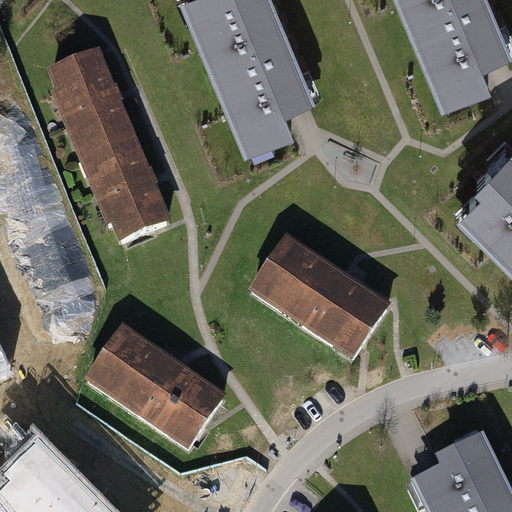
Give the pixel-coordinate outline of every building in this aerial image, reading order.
[(173,0),(185,26),(193,23),(249,160),(278,148),(275,140),(293,132),(285,111),(322,95),(310,67),(302,70),(273,0),(173,0)] [(398,0),(445,112),(473,100),(470,92),(488,84),(480,63),(511,49),(511,38),(507,26),(500,29),(487,0),(398,0)] [(95,59),(49,78),(119,246),(165,227),(95,59)] [(511,148),(510,147),(473,185),(478,189),(454,214),(511,269),(511,148)] [(287,246),(254,295),(354,361),(386,312),(287,246)] [(124,338),(89,391),(187,457),(223,404),(124,338)] [(439,474),(409,489),(421,511),(511,511),(511,506),(481,443),(435,465),(439,474)] [(14,496),(0,509),(0,511),(102,511),(42,452),(6,488),(14,496)]
